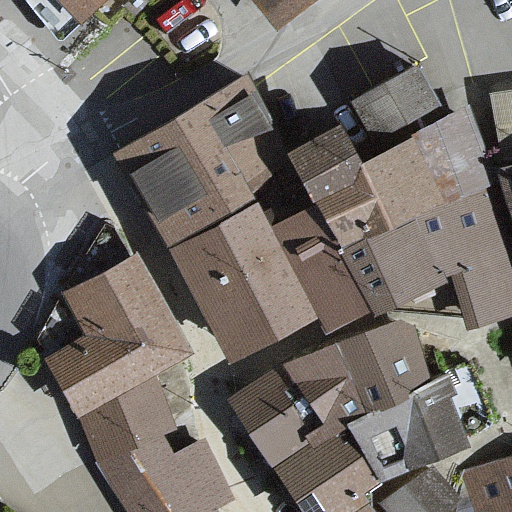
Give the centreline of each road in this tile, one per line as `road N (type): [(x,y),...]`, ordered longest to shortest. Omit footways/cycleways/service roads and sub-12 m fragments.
road 1 (residential): [(511,399),(497,368),(476,350),(407,317),(208,375)]
road 2 (residential): [(84,143),(345,0)]
road 3 (residential): [(84,143),(174,288),(208,375)]
road 4 (residential): [(208,375),(223,448),(257,511)]
